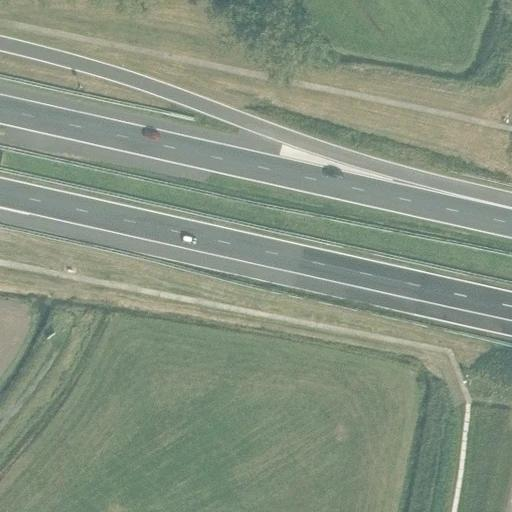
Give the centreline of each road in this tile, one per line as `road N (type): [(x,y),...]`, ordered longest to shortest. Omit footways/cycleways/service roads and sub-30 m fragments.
road 1 (trunk): [(511,223),(0,109)]
road 2 (trunk): [(0,193),(511,306)]
